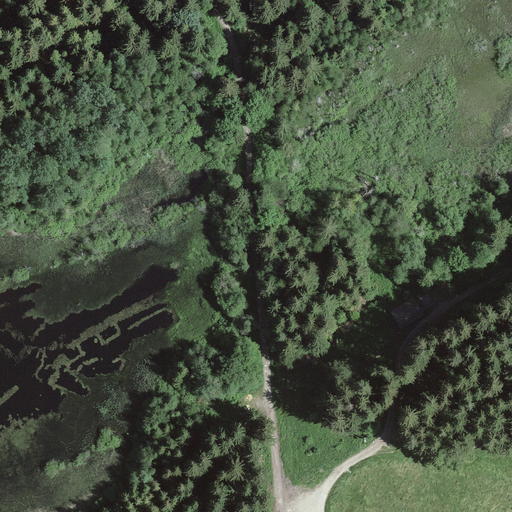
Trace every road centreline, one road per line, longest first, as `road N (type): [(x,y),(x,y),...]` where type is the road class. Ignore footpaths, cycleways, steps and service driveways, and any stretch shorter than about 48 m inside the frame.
road 1 (track): [(210,0),(235,46),(245,101),(280,511)]
road 2 (track): [(419,328),(382,446),(342,470),(321,511)]
road 3 (track): [(419,328),(264,368)]
